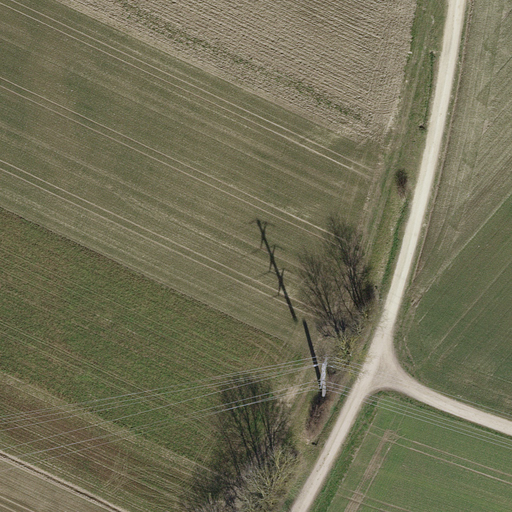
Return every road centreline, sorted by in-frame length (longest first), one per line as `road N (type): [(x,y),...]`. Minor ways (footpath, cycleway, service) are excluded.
road 1 (track): [(457,0),(443,105),(378,369),(300,511)]
road 2 (track): [(511,425),(378,369)]
